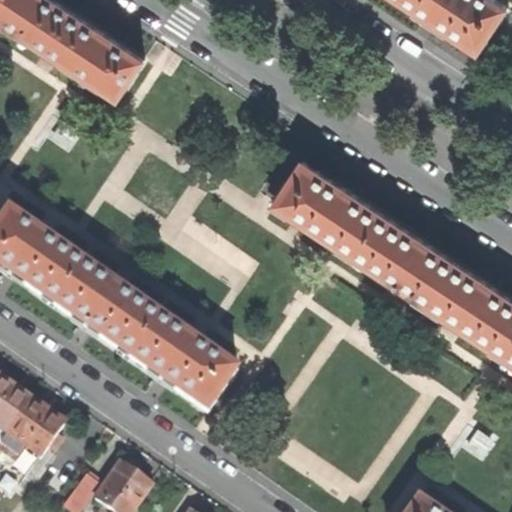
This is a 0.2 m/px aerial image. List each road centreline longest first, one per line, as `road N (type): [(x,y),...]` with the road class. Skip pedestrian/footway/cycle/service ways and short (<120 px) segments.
road 1 (residential): [(143,0),(511,246)]
road 2 (residential): [(0,318),(277,511)]
road 3 (residential): [(511,129),(317,0)]
